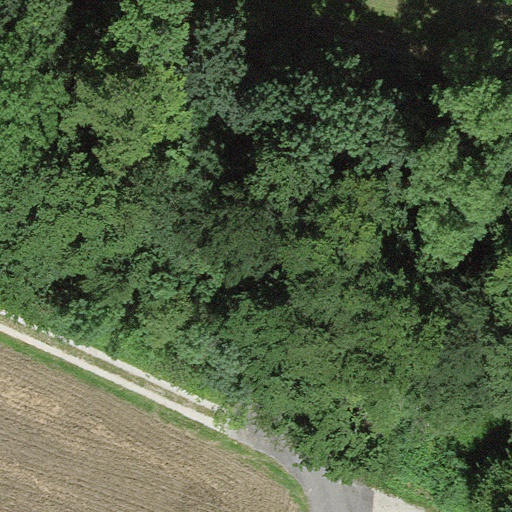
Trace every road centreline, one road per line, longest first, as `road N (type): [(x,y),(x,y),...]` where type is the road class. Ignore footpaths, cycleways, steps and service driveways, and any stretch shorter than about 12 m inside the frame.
road 1 (residential): [(327,511),(328,500),(262,391),(0,221)]
road 2 (track): [(290,434),(236,423),(0,328)]
